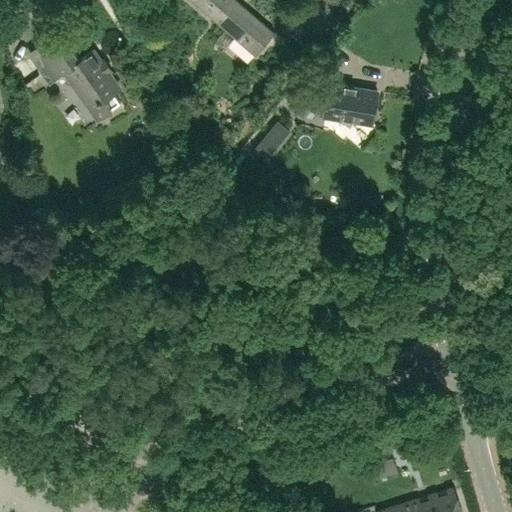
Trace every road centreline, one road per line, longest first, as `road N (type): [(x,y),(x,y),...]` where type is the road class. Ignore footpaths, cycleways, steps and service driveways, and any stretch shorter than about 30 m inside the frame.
road 1 (tertiary): [(451,367),(443,280),(450,164),(489,0)]
road 2 (tertiary): [(451,367),(137,454)]
road 3 (tertiary): [(495,511),(451,367)]
road 4 (tertiary): [(137,454),(75,447),(0,418)]
